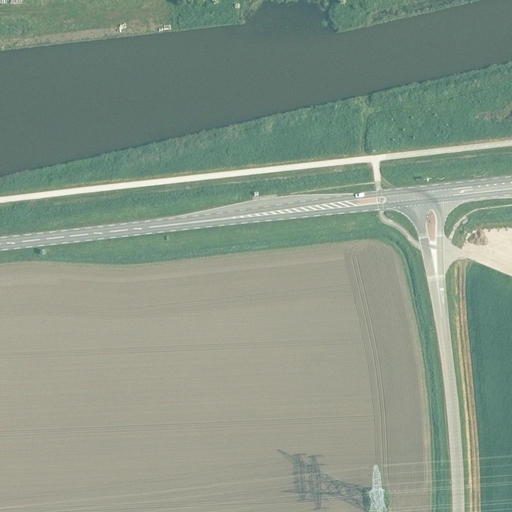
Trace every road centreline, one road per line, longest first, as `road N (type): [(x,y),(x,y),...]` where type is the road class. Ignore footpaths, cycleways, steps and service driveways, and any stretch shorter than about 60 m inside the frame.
road 1 (primary): [(0,245),(333,205)]
road 2 (secondary): [(457,511),(435,280)]
